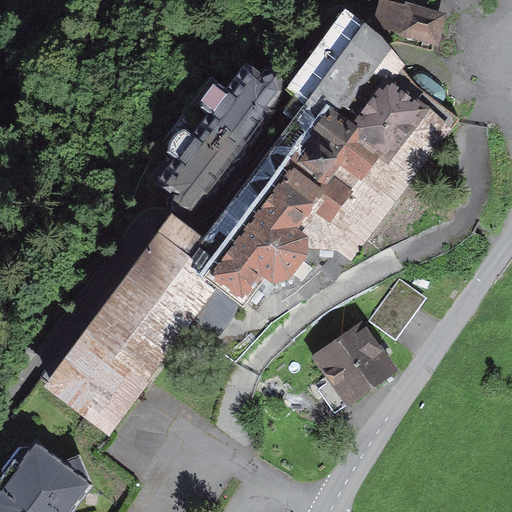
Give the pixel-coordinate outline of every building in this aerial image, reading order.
[(445,11),(407,0),(384,0),(383,6),(376,28),(434,45),(445,11)] [(382,51),(352,28),(297,99),(309,114),(203,252),(174,230),(51,394),(108,438),(213,288),(242,311),(262,285),(272,288),(288,284),(302,263),(304,246),(331,246),(348,256),(451,122),(402,87),(382,51)] [(247,75),(161,187),(200,217),(286,104),(247,75)] [(426,280),(399,261),(377,293),(405,312),(426,280)] [(392,377),(362,333),(319,362),(349,406),(392,377)] [(38,455),(0,505),(0,511),(74,511),(89,493),(38,455)]
